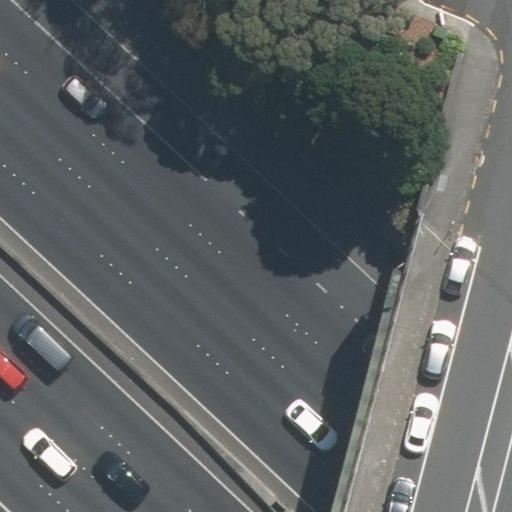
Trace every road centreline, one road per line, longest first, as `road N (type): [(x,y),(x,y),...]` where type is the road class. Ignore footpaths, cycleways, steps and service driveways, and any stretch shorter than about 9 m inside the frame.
road 1 (motorway): [(0,154),(382,511)]
road 2 (motorway): [(191,511),(0,329)]
road 3 (motorway): [(150,511),(0,430)]
road 4 (secondary): [(511,369),(474,511)]
